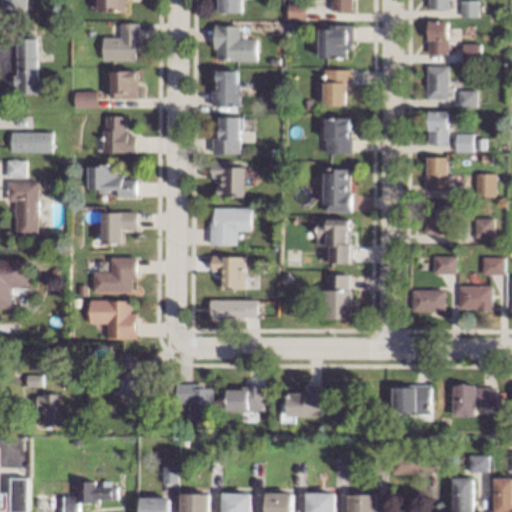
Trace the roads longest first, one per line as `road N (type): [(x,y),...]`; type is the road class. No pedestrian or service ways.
road 1 (residential): [(178,0),(175,354)]
road 2 (residential): [(382,0),(383,352)]
road 3 (residential): [(175,354),(511,351)]
